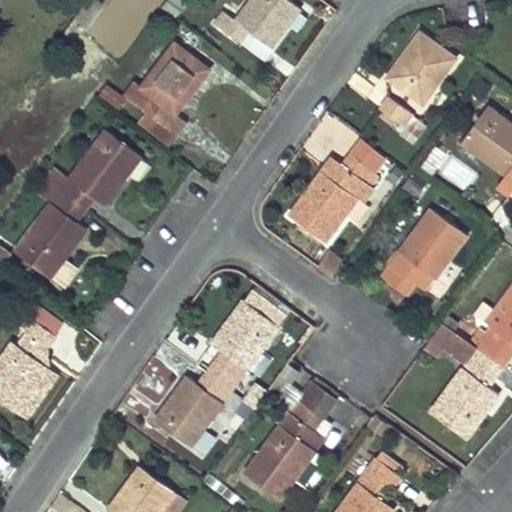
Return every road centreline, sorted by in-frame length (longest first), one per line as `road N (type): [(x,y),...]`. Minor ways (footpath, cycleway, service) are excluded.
road 1 (residential): [(0,504),(214,213)]
road 2 (residential): [(214,213),(377,0)]
road 3 (residential): [(214,213),(388,337)]
